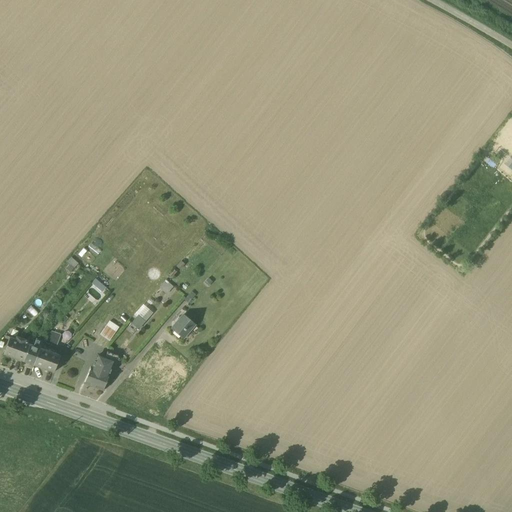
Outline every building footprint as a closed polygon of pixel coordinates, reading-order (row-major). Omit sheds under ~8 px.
[(166,281),(160,288),(166,294),(173,287),(166,281)] [(192,292),(184,300),(188,303),(196,295),(192,292)] [(34,305),(28,312),(34,317),(40,309),(34,305)] [(139,315),(131,323),(138,329),(145,321),(139,315)] [(184,315),(172,329),(183,339),(195,324),(184,315)] [(106,326),(100,335),(109,341),(116,332),(106,326)] [(59,340),(48,336),(45,343),(56,347),(59,340)] [(16,340),(10,337),(4,354),(14,358),(21,339),(17,337),(16,340)] [(25,340),(21,339),(14,358),(24,361),(30,345),(24,343),(25,340)] [(42,341),(36,339),(33,346),(40,348),(42,341)] [(33,346),(30,345),(24,361),(28,363),(27,366),(33,368),(34,365),(40,348),(33,346)] [(155,345),(141,361),(149,370),(159,359),(162,355),(164,353),(155,345)] [(45,350),(40,348),(34,365),(43,369),(50,349),(46,348),(45,350)] [(50,349),(43,369),(53,372),(59,356),(54,354),(55,351),(50,349)] [(117,357),(107,354),(105,359),(114,363),(117,357)] [(105,359),(96,356),(92,368),(91,368),(84,384),(103,390),(114,363),(105,359)] [(149,370),(143,377),(152,385),(148,390),(155,396),(159,391),(160,393),(176,375),(172,371),(168,368),(159,359),(149,370)]
